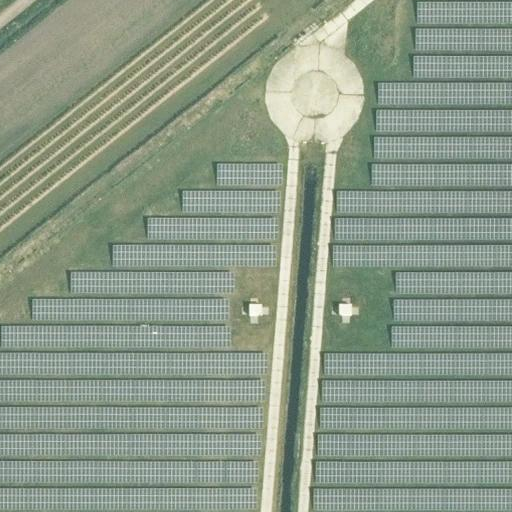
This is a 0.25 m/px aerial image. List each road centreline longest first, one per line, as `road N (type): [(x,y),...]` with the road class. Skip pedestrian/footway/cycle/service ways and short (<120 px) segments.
road 1 (track): [(370,0),(331,30),(319,96),(333,157),(305,511)]
road 2 (track): [(267,511),(295,148)]
